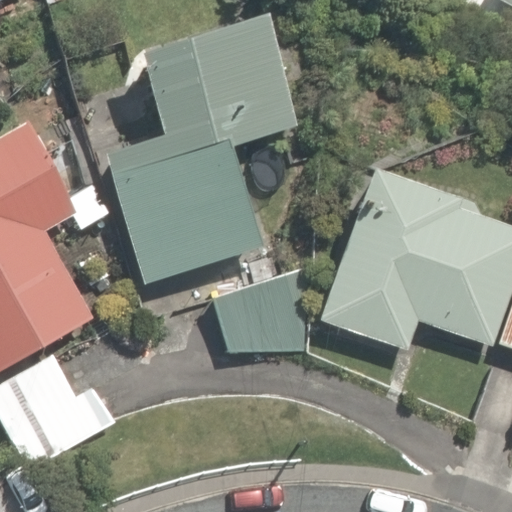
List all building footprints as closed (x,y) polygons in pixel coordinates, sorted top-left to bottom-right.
[(511,0),(486,0),(483,9),(511,20),(511,0)] [(11,113),(0,119),(0,358),(83,313),(35,226),(65,209),(11,113)] [(206,135),(96,167),(131,286),(241,254),(206,135)] [(511,227),(511,218),(356,168),(306,322),(394,350),(404,318),(511,353),(511,259),(503,256),(511,227)] [(297,275),(199,284),(206,359),(304,350),(297,275)] [(59,385),(41,353),(0,375),(0,442),(19,476),(111,424),(82,372),(59,385)]
